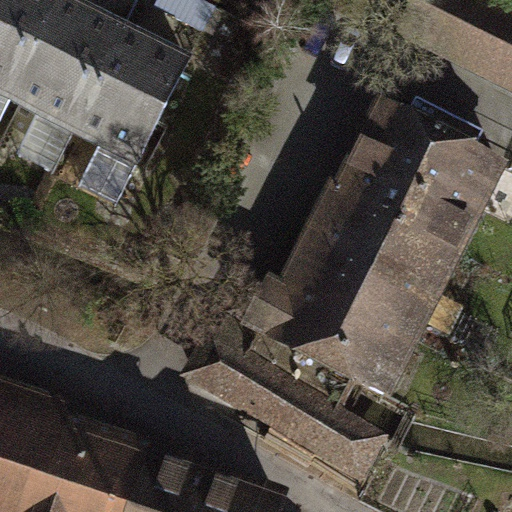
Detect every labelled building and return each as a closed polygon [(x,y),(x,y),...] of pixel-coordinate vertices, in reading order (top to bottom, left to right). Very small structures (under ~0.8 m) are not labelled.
[(0,0),(0,120),(9,125),(64,11),(39,0),(0,0)] [(177,0),(170,0),(162,19),(207,40),(217,18),(177,0)] [(511,17),(478,0),(467,0),(436,63),(511,101),(511,17)] [(77,157),(131,43),(64,11),(9,125),(77,157)] [(144,189),(198,75),(131,43),(77,157),(144,189)] [(332,184),(465,254),(510,169),(377,99),(332,184)] [(258,339),(353,390),(355,386),(386,403),(465,254),(332,184),(329,182),(276,282),(267,277),(244,321),(240,329),(258,339)] [(390,436),(343,409),(347,401),(353,390),(258,339),(254,347),(249,356),(207,333),(178,383),(362,486),(390,436)] [(71,416),(0,392),(0,511),(136,511),(154,460),(67,429),(71,416)] [(288,511),(291,506),(154,460),(136,511),(288,511)]
